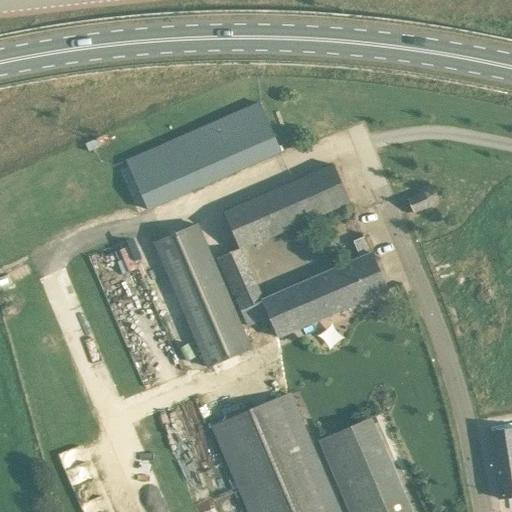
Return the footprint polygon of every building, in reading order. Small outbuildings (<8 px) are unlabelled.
[(281,151),(260,103),(128,161),(149,210),(281,151)] [(350,201),(334,165),(222,214),(224,217),(237,248),(238,250),(242,248),(299,224),(350,201)] [(408,198),(407,199),(413,213),(414,213),(414,212),(429,205),(433,199),(432,194),(424,192),(408,199),(408,198)] [(197,223),(153,242),(207,367),(251,347),(197,223)] [(343,247),(348,260),(372,249),(366,237),(343,247)] [(263,302),(271,321),(278,337),(389,289),(373,252),(268,297),(263,299),(261,292),(257,283),(233,294),(241,311),(263,302)] [(213,427),(249,511),(340,511),(290,395),(213,427)] [(362,422),(321,440),(351,511),(407,511),(401,496),(395,499),(362,422)] [(511,428),(490,432),(500,498),(511,496),(511,428)]
